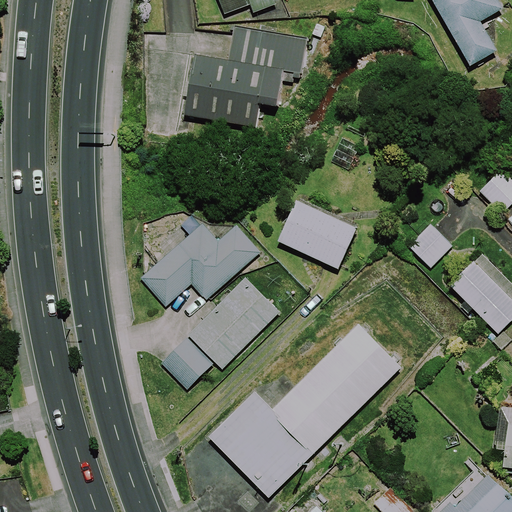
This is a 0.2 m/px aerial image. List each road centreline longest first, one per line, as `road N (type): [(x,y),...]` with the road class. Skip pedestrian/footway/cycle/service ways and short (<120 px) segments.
road 1 (trunk): [(91,0),(80,86),(81,240),(104,388),(143,511)]
road 2 (trunk): [(96,511),(63,406),(35,258),(29,113),(37,0)]
